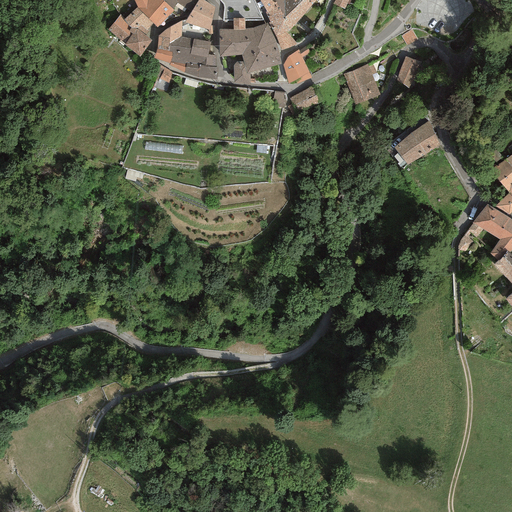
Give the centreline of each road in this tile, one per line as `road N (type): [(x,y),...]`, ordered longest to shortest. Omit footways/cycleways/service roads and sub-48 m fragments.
road 1 (residential): [(0,362),(95,326),(156,349),(250,357),(302,349),(351,266),(354,223),(329,174),(334,155),(415,44),(432,44),(461,62)]
road 2 (track): [(481,199),(453,248),(471,421),(450,511)]
road 3 (residential): [(284,89),(316,81),(377,44),(415,0)]
road 4 (residential): [(461,62),(436,119),(481,199)]
